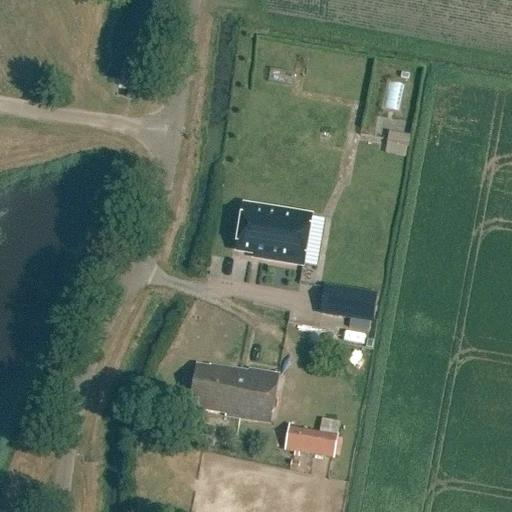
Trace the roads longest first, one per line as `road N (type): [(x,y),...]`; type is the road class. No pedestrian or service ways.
road 1 (unclassified): [(60,511),(86,361),(152,221),(175,134)]
road 2 (unclassified): [(175,134),(0,103)]
road 3 (unclassified): [(175,134),(192,0)]
